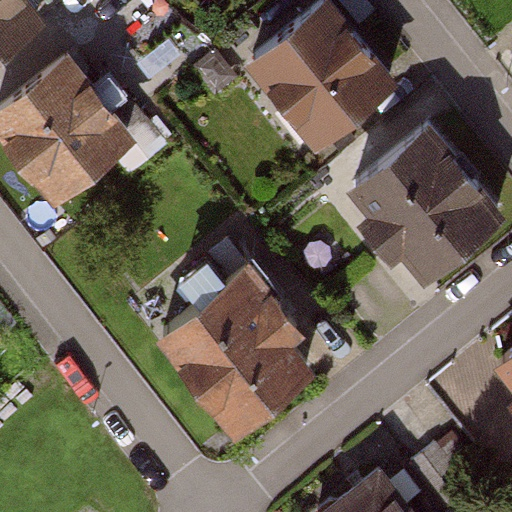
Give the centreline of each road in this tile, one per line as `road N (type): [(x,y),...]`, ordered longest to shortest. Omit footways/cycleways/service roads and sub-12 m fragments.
road 1 (residential): [(511,281),(217,511)]
road 2 (residential): [(213,511),(0,240)]
road 3 (residential): [(397,0),(511,142)]
